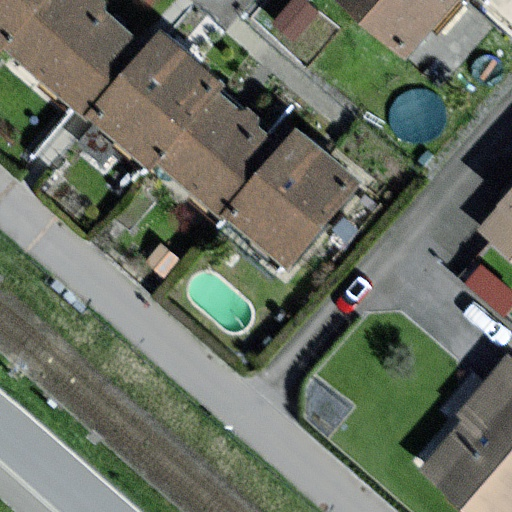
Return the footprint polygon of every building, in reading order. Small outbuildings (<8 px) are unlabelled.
[(0,0),(0,51),(4,55),(8,50),(50,0),(0,0)] [(98,5),(92,0),(50,0),(8,50),(88,119),(91,116),(149,48),(98,5)] [(342,0),(412,61),(465,0),(342,0)] [(91,116),(157,172),(162,165),(222,96),(228,89),(186,54),(162,33),(149,48),(91,116)] [(286,151),(250,120),(222,96),(162,165),(227,220),(286,151)] [(324,154),(300,134),(286,151),(227,220),(288,273),(362,187),(324,154)] [(511,194),(497,212),(505,218),(488,238),(511,258),(511,194)] [(511,511),(511,360),(461,418),(469,424),(425,473),(469,511),(511,511)]
